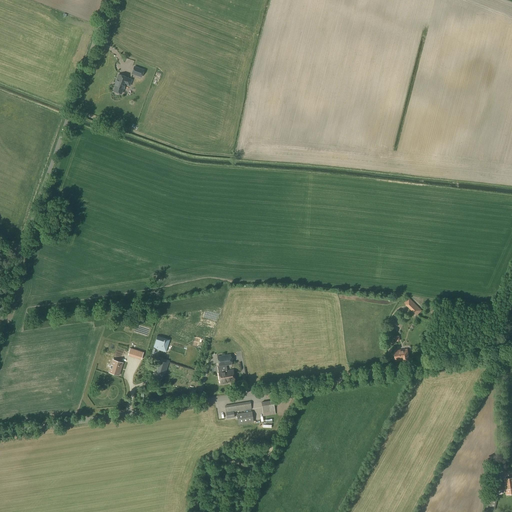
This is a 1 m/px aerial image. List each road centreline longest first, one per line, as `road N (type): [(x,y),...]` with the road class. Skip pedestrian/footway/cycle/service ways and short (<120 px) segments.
road 1 (unclassified): [(0,434),(511,354)]
road 2 (unclassified): [(0,310),(108,0)]
